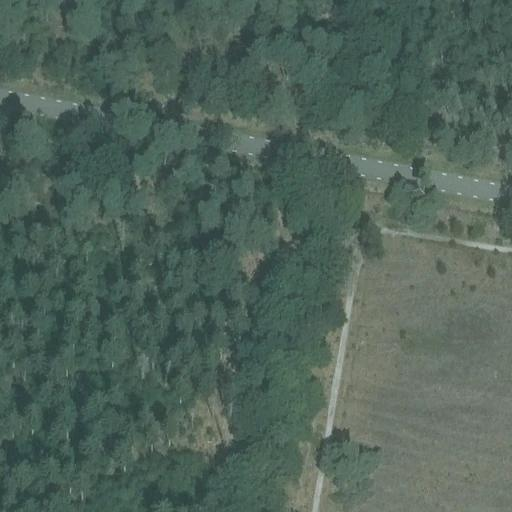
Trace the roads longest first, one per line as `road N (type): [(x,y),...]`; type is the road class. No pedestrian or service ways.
road 1 (tertiary): [(511,193),(0,98)]
road 2 (track): [(308,0),(292,175),(231,511)]
